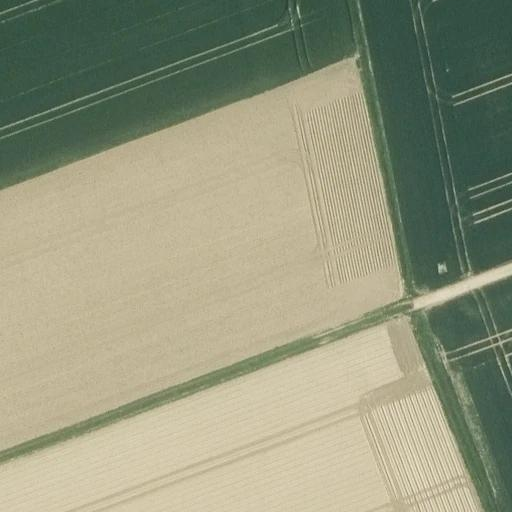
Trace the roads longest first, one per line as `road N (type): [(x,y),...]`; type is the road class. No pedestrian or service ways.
road 1 (track): [(0,471),(411,304)]
road 2 (track): [(352,0),(411,304)]
road 3 (track): [(411,304),(489,511)]
